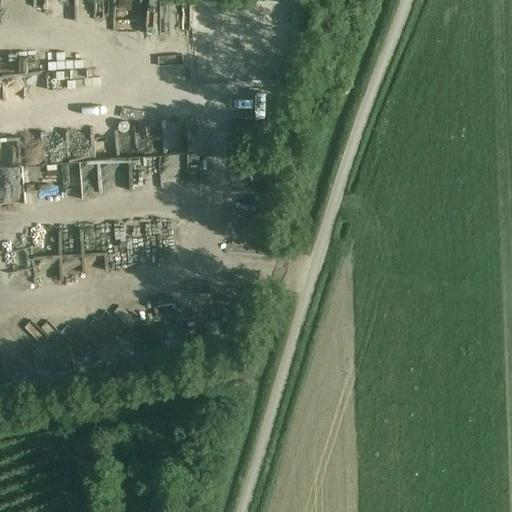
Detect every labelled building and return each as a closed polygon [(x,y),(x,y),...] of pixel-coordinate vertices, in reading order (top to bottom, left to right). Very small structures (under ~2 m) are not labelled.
[(89,16),(89,0),(73,0),(74,16),(89,16)] [(31,31),(21,34),(25,50),(35,48),(31,31)] [(44,40),(43,56),(55,57),(56,40),(44,40)] [(256,54),(257,41),(241,40),(239,62),(249,62),(249,73),(252,73),(250,91),(268,92),(270,55),(256,54)] [(222,69),(221,96),(243,97),(244,70),(222,69)] [(162,141),(182,140),(182,119),(162,119),(162,141)] [(186,122),(188,141),(200,139),(197,120),(186,122)] [(135,128),(135,124),(114,127),(117,146),(147,142),(147,143),(159,142),(157,125),(135,128)] [(175,154),(82,154),(82,184),(156,184),(156,165),(175,165),(175,154)] [(21,164),(0,164),(0,200),(22,200),(21,164)] [(26,244),(8,244),(8,262),(26,262),(26,244)]
